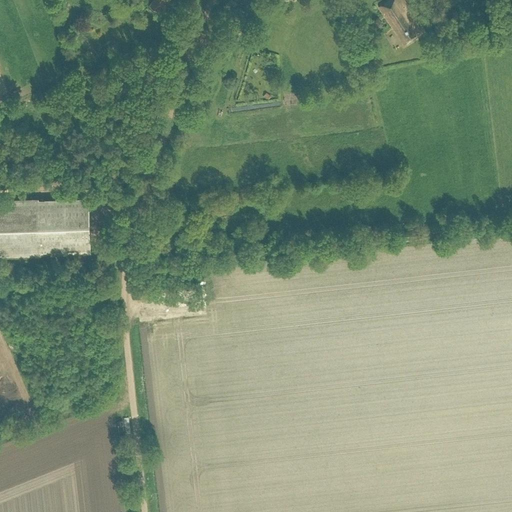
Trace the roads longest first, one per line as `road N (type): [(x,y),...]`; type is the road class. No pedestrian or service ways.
road 1 (unclassified): [(144,511),(124,266),(212,0)]
road 2 (track): [(511,225),(124,266)]
road 3 (track): [(129,380),(0,431)]
